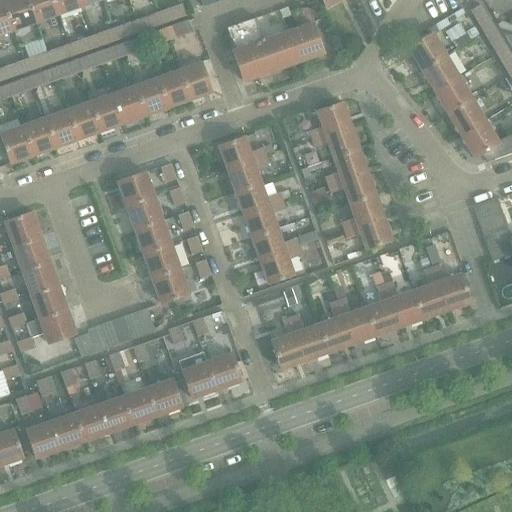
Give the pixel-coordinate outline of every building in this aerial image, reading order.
[(27,0),(7,0),(3,2),(14,32),(36,24),(27,0)] [(52,0),(27,0),(36,24),(59,16),(52,0)] [(78,0),(52,0),(59,16),(81,8),(78,0)] [(103,0),(78,0),(81,8),(104,0),(103,0)] [(200,0),(203,9),(215,5),(213,0),(200,0)] [(321,0),(326,8),(342,0),(321,0)] [(3,2),(0,2),(0,37),(14,32),(3,2)] [(159,13),(163,23),(186,16),(182,5),(159,13)] [(469,12),(483,33),(483,34),(494,27),(480,5),(469,12)] [(287,6),(278,9),(281,17),(290,14),(287,6)] [(286,33),(297,65),(324,55),(313,24),(310,25),(305,10),(295,14),(300,28),(286,33)] [(163,23),(159,13),(138,20),(142,31),(163,23)] [(251,19),(271,74),(297,65),(286,33),(262,42),(254,18),(251,19)] [(271,74),(251,19),(227,28),(235,51),(232,52),(243,84),(271,74)] [(445,19),(434,26),(438,32),(449,25),(445,19)] [(142,31),(138,20),(116,28),(120,39),(142,31)] [(192,33),(188,22),(188,20),(165,28),(170,41),(192,33)] [(458,23),(444,32),(450,43),(464,34),(458,23)] [(483,34),(496,55),(506,49),(494,27),(483,34)] [(120,39),(116,28),(94,36),(98,47),(120,39)] [(170,41),(165,28),(143,36),(148,49),(170,41)] [(408,49),(421,71),(446,56),(433,34),(408,49)] [(98,47),(94,36),(71,44),(75,55),(98,47)] [(148,49),(143,36),(121,44),(126,57),(148,49)] [(75,55),(71,44),(49,52),(53,63),(75,55)] [(99,52),(103,64),(126,57),(121,44),(99,52)] [(496,55),(509,77),(511,75),(511,58),(506,49),(496,55)] [(53,63),(49,52),(27,60),(31,71),(53,63)] [(103,64),(99,52),(77,60),(81,72),(103,64)] [(421,71),(434,92),(459,77),(446,56),(421,71)] [(31,71),(27,60),(5,68),(9,79),(31,71)] [(81,72),(77,60),(55,68),(59,80),(81,72)] [(202,63),(179,71),(190,102),(213,94),(202,63)] [(0,82),(9,79),(5,68),(0,69),(0,82)] [(59,80),(55,68),(32,76),(37,88),(59,80)] [(179,71),(157,79),(168,110),(190,102),(179,71)] [(37,88),(32,76),(10,83),(15,96),(37,88)] [(434,92),(448,114),(472,99),(459,77),(434,92)] [(157,79),(134,87),(145,118),(168,110),(157,79)] [(0,101),(15,96),(10,83),(0,87),(0,101)] [(134,87),(112,95),(123,126),(145,118),(134,87)] [(112,95),(89,103),(100,134),(123,126),(112,95)] [(448,114),(461,136),(486,121),(472,99),(448,114)] [(342,102),(316,112),(322,126),(298,135),(301,143),(292,146),(292,147),(351,126),(342,102)] [(89,103),(67,110),(78,142),(100,134),(89,103)] [(67,110),(44,118),(55,150),(78,142),(67,110)] [(44,118),(22,126),(33,157),(55,150),(44,118)] [(482,154),(499,143),(486,121),(461,136),(474,159),(482,154)] [(0,139),(9,166),(33,157),(22,126),(0,134),(0,139)] [(328,143),(333,158),(359,149),(351,126),(292,147),(294,153),(308,148),(308,150),(313,149),(328,143)] [(511,134),(499,143),(482,154),(488,163),(511,154),(511,134)] [(271,145),(262,148),(250,153),(245,137),(218,146),(227,170),(275,153),(275,152),(274,153),(271,145)] [(367,172),(359,149),(333,158),(338,172),(324,177),(327,186),(367,172)] [(255,168),(268,164),(277,160),(275,153),(227,170),(235,193),(261,184),(255,168)] [(300,169),(303,178),(310,175),(309,172),(322,168),(322,169),(330,166),(328,159),(300,169)] [(177,178),(172,162),(160,166),(166,182),(177,178)] [(118,182),(126,206),(154,197),(146,172),(118,182)] [(375,194),(367,172),(327,186),(329,193),(344,188),(350,204),(375,194)] [(287,190),(279,193),(266,198),(261,184),(235,193),(244,216),(282,202),(281,201),(290,198),(287,190)] [(186,203),(180,187),(169,191),(175,207),(186,203)] [(322,188),(307,193),(311,205),(326,199),(322,188)] [(383,217),(375,194),(350,204),(355,217),(340,222),(343,231),(383,217)] [(163,220),(154,197),(126,206),(135,230),(163,220)] [(500,212),(495,198),(473,206),(478,219),(500,212)] [(284,209),(282,202),(244,216),(252,238),(278,229),(272,213),(284,209)] [(194,226),(189,210),(177,214),(183,230),(194,226)] [(304,210),(293,213),(296,222),(307,218),(304,210)] [(5,221),(14,246),(42,236),(33,211),(5,221)] [(500,212),(478,219),(483,233),(505,225),(500,212)] [(392,240),(383,217),(343,231),(346,239),(361,234),(366,249),(392,240)] [(171,244),(163,220),(135,230),(143,254),(171,244)] [(505,225),(483,233),(488,247),(510,239),(505,225)] [(315,231),(295,238),(283,243),(278,229),(252,238),(260,261),(298,247),(298,246),(318,239),(315,231)] [(344,241),(341,233),(325,239),(328,246),(344,241)] [(203,251),(197,235),(186,239),(192,255),(203,251)] [(50,260),(42,236),(14,246),(22,270),(50,260)] [(511,253),(511,245),(511,243),(510,239),(488,247),(493,260),(511,253)] [(180,268),(171,244),(143,254),(152,278),(180,268)] [(444,280),(439,265),(441,264),(434,244),(425,248),(432,267),(430,268),(446,311),(470,302),(460,274),(444,280)] [(301,255),(298,247),(260,261),(268,284),(294,275),(288,259),(301,255)] [(427,258),(419,261),(423,271),(430,268),(427,258)] [(211,274),(206,259),(195,263),(200,278),(211,274)] [(59,284),(50,260),(22,270),(31,294),(59,284)] [(0,266),(0,278),(10,276),(6,264),(0,266)] [(189,292),(180,268),(152,278),(161,302),(189,292)] [(422,319),(446,311),(430,268),(423,271),(428,285),(412,291),(422,319)] [(399,328),(422,319),(412,291),(398,296),(388,270),(380,273),(379,274),(399,328)] [(381,302),(365,308),(375,336),(399,328),(379,274),(380,273),(379,272),(371,274),(376,287),(381,302)] [(67,308),(59,284),(31,294),(39,317),(67,308)] [(333,292),(352,344),(375,336),(365,308),(351,313),(341,286),(332,289),(333,292)] [(0,293),(0,298),(2,305),(18,300),(14,288),(0,293)] [(256,300),(261,312),(284,304),(281,295),(280,292),(256,300)] [(291,292),(281,295),(284,304),(286,309),(295,306),(291,292)] [(334,319),(318,324),(328,353),(352,344),(333,292),(325,294),(334,319)] [(147,307),(135,311),(143,334),(155,330),(147,307)] [(76,332),(67,308),(39,317),(26,321),(31,336),(44,331),(48,342),(76,332)] [(135,311),(123,316),(131,338),(143,334),(135,311)] [(8,318),(12,329),(27,324),(22,313),(8,318)] [(305,361),(328,353),(318,324),(304,329),(299,315),(290,318),(305,361)] [(123,316),(111,320),(119,343),(131,338),(123,316)] [(202,317),(197,319),(191,321),(197,337),(208,333),(202,317)] [(281,370),(305,361),(290,318),(282,321),(287,335),(271,341),(281,370)] [(111,320),(99,324),(107,347),(119,343),(111,320)] [(99,324),(87,328),(96,351),(107,347),(99,324)] [(167,330),(173,346),(184,342),(178,326),(167,330)] [(77,357),(96,351),(87,328),(84,329),(85,333),(71,338),(77,357)] [(19,353),(35,348),(31,337),(15,343),(19,353)] [(0,343),(0,355),(12,351),(8,341),(0,343)] [(143,343),(132,347),(138,363),(149,360),(143,343)] [(119,351),(108,355),(118,385),(124,383),(120,370),(125,368),(119,351)] [(231,352),(207,361),(217,389),(241,380),(231,352)] [(31,360),(24,362),(28,375),(41,370),(39,363),(31,360)] [(94,360),(83,364),(92,388),(98,386),(96,378),(100,377),(94,360)] [(192,398),(217,389),(207,361),(182,370),(192,398)] [(20,376),(17,365),(0,370),(4,381),(20,376)] [(71,368),(60,372),(68,395),(74,392),(72,387),(77,385),(71,368)] [(35,380),(41,397),(53,393),(46,376),(35,380)] [(158,415),(183,406),(173,379),(148,388),(158,415)] [(133,423),(158,415),(148,388),(124,396),(133,423)] [(15,399),(21,417),(32,413),(26,395),(15,399)] [(109,432),(133,423),(124,396),(100,405),(109,432)] [(85,441),(109,432),(100,405),(75,413),(85,441)] [(61,449),(85,441),(75,413),(52,422),(61,449)] [(37,458),(61,449),(52,422),(27,431),(37,458)] [(13,430),(0,434),(0,464),(23,457),(13,430)]
